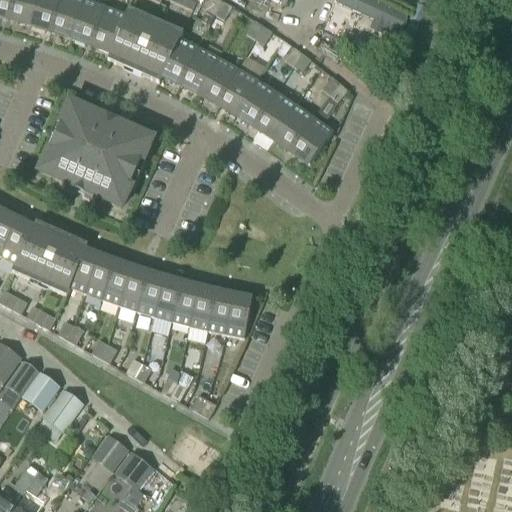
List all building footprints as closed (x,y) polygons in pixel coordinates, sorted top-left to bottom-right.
[(0,0),(0,19),(29,27),(110,55),(107,63),(159,86),(162,78),(238,119),(310,167),(321,151),(324,152),(327,144),(333,136),(258,85),(179,43),(183,35),(128,11),(125,19),(70,0),(0,0)] [(168,0),(168,2),(192,13),(198,0),(168,0)] [(213,0),(206,13),(214,17),(222,4),(214,0),(213,0)] [(388,28),(403,34),(409,19),(364,0),(339,0),(336,8),(374,23),(370,34),(384,40),(388,28)] [(426,10),(428,5),(419,1),(417,6),(416,6),(413,14),(423,18),(427,10),(426,10)] [(222,4),(214,17),(224,23),(232,10),(222,4)] [(419,26),(420,26),(423,18),(413,14),(409,22),(410,22),(408,26),(417,30),(419,26)] [(246,37),(254,42),(263,29),(255,24),(246,37)] [(263,29),(254,42),(264,48),(272,35),(263,29)] [(412,43),(402,39),(401,38),(396,50),(406,55),(412,43)] [(285,63),(293,69),(302,57),(294,51),(285,63)] [(302,57),(293,69),(302,75),(311,63),(302,57)] [(322,92),(329,98),(339,86),(332,80),(322,92)] [(339,86),(329,98),(338,105),(348,93),(339,86)] [(70,107),(40,175),(65,186),(62,192),(73,197),(75,193),(84,197),(82,201),(94,206),(96,200),(121,211),(151,143),(126,132),(129,125),(117,121),(109,117),(98,111),(95,118),(70,107)] [(66,299),(70,292),(156,321),(244,342),(246,333),(250,324),(248,323),(252,304),(167,284),(84,255),(87,247),(36,225),(32,232),(0,214),(0,259),(15,268),(11,275),(66,299)] [(0,300),(0,306),(21,318),(27,307),(4,294),(0,300)] [(32,310),(26,321),(49,334),(55,322),(32,310)] [(57,339),(75,349),(83,335),(65,325),(57,339)] [(99,344),(91,357),(100,362),(107,348),(99,344)] [(0,385),(3,388),(20,364),(21,362),(0,347),(0,385)] [(117,354),(107,348),(100,362),(109,367),(117,354)] [(133,363),(126,376),(134,381),(141,367),(133,363)] [(6,390),(19,400),(37,376),(24,366),(6,390)] [(151,373),(141,367),(134,381),(144,386),(151,373)] [(22,401),(42,416),(59,392),(39,377),(22,401)] [(168,382),(161,396),(169,400),(176,387),(168,382)] [(186,392),(176,387),(169,400),(179,406),(186,392)] [(43,421),(63,436),(82,409),(62,395),(43,421)] [(198,399),(191,412),(199,417),(206,403),(198,399)] [(216,409),(206,403),(199,417),(209,422),(216,409)] [(85,425),(81,422),(70,436),(75,439),(85,425)] [(108,440),(93,459),(113,474),(128,455),(108,440)] [(131,457),(116,476),(138,493),(153,473),(131,457)] [(8,485),(0,496),(0,511),(13,511),(38,477),(28,470),(14,490),(8,485)] [(13,511),(27,511),(47,483),(38,477),(13,511)] [(88,506),(95,500),(88,493),(82,500),(88,506)]
